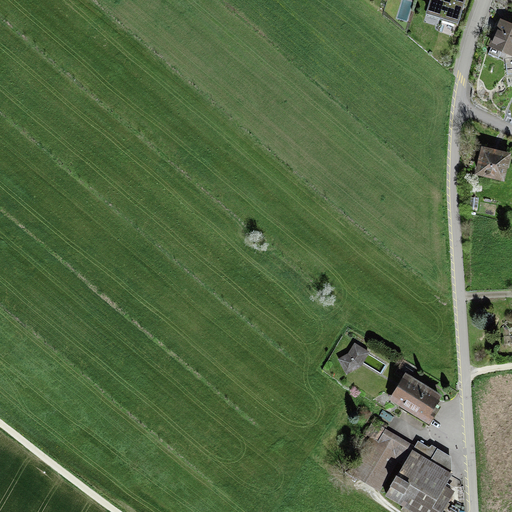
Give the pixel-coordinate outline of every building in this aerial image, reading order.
[(443,16),(448,0),(431,0),(427,11),(443,16)] [(448,0),(443,16),(442,20),(457,25),(465,0),(448,0)] [(511,19),(502,15),(489,44),(511,54),(511,19)] [(478,78),(474,83),(479,87),(482,82),(478,78)] [(483,149),(478,172),(502,178),(508,155),(483,149)] [(469,208),(477,210),(479,198),(470,197),(469,208)] [(351,353),(340,359),(343,367),(355,363),(363,352),(355,344),(351,353)] [(448,389),(403,366),(388,396),(432,419),(448,389)] [(458,460),(416,435),(383,491),(418,511),(439,511),(456,485),(446,479),(458,460)] [(397,457),(372,442),(354,473),(379,488),(397,457)]
